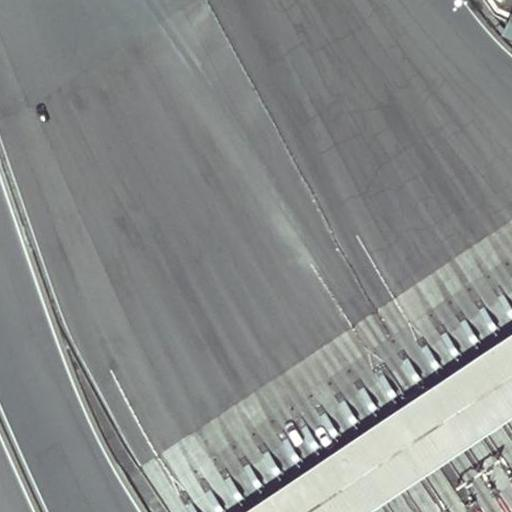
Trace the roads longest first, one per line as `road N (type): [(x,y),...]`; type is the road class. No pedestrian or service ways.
road 1 (motorway): [(327,511),(151,215),(50,0)]
road 2 (motorway): [(511,291),(320,0)]
road 3 (motorway): [(0,308),(88,511)]
